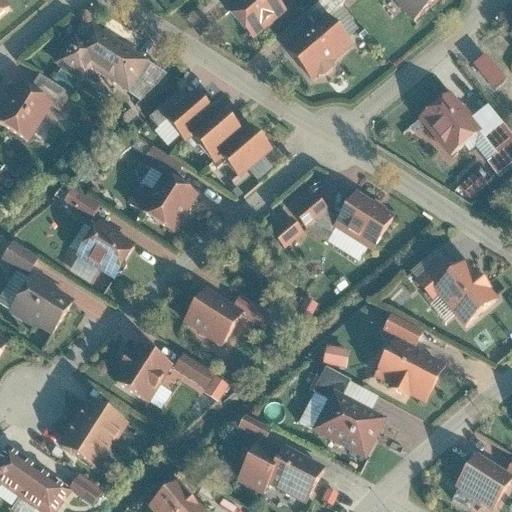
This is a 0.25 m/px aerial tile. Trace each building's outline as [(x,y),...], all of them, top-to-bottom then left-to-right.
[(0,0),(0,23),(12,14),(0,0)] [(286,14),(274,0),(240,0),(226,12),(254,43),(286,14)] [(437,0),(390,0),(411,23),(437,0)] [(287,53),(314,84),(352,51),(325,20),(287,53)] [(125,96),(143,67),(82,30),(56,71),(85,89),(93,76),(125,96)] [(70,100),(38,81),(28,98),(50,111),(60,117),(70,100)] [(28,98),(16,90),(0,115),(0,134),(25,150),(50,111),(28,98)] [(214,119),(195,96),(161,125),(180,148),(187,143),(214,119)] [(453,96),(419,125),(450,161),(484,133),(453,96)] [(187,143),(209,169),(218,161),(243,140),(221,114),(214,119),(187,143)] [(511,167),(511,141),(502,128),(482,142),(496,161),(489,167),(497,178),(511,167)] [(272,151),(253,130),(243,140),(218,161),(237,183),(272,151)] [(182,174),(153,154),(143,170),(164,184),(172,189),(182,174)] [(459,186),(468,199),(488,185),(478,172),(459,186)] [(173,240),(196,204),(172,189),(164,184),(152,202),(141,218),(173,240)] [(152,202),(138,193),(127,208),(141,218),(152,202)] [(98,213),(72,195),(63,208),(88,226),(98,213)] [(369,256),(389,221),(353,200),(333,235),(369,256)] [(301,237),(290,225),(272,240),(283,252),(301,237)] [(130,252),(93,231),(74,266),(112,286),(130,252)] [(40,268),(14,249),(2,266),(28,285),(40,268)] [(454,275),(443,263),(414,288),(425,300),(433,293),(454,275)] [(498,304),(467,266),(454,275),(433,293),(464,331),(498,304)] [(47,340),(68,310),(30,284),(9,315),(47,340)] [(240,318),(204,295),(181,331),(217,354),(240,318)] [(423,338),(389,318),(379,337),(396,347),(413,356),(423,338)] [(422,407),(442,372),(413,356),(396,347),(377,383),(422,407)] [(346,356),(324,352),(321,369),(343,373),(346,356)] [(148,407),(169,373),(136,353),(116,387),(148,407)] [(209,380),(180,361),(172,374),(200,393),(209,380)] [(340,401),(348,386),(326,374),(313,397),(327,406),(332,397),(340,401)] [(364,464),(385,426),(340,401),(332,397),(327,406),(311,435),(364,464)] [(126,431),(87,406),(60,449),(99,474),(126,431)] [(267,434),(243,419),(235,430),(260,446),(267,434)] [(304,511),(325,475),(283,451),(277,461),(259,450),(238,486),(260,499),(266,489),(304,511)] [(67,491),(6,452),(0,460),(0,490),(33,511),(62,511),(73,495),(67,491)] [(500,478),(472,460),(454,489),(491,511),(492,511),(510,484),(500,478)] [(511,460),(500,478),(510,484),(511,484),(511,460)] [(104,494),(78,475),(67,491),(73,495),(93,509),(104,494)] [(199,511),(178,486),(147,511),(148,511),(199,511)]
